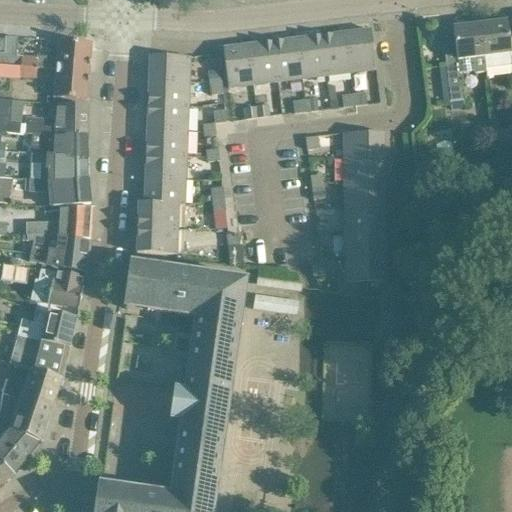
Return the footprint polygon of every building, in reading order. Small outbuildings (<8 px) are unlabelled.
[(511,59),(506,23),(479,27),(484,72),(485,72),(485,71),(511,68),(511,80),(511,59)] [(458,66),(446,67),(448,92),(451,112),(463,111),(461,91),(459,75),(473,73),(474,75),(485,74),(485,72),(484,72),(479,27),(453,30),(456,50),(457,61),(458,66)] [(451,52),(452,31),(442,31),(441,52),(451,52)] [(346,35),(351,75),(376,72),(371,32),(346,35)] [(326,78),(351,75),(346,35),(321,38),(326,78)] [(302,81),(326,78),(321,38),(297,41),(302,81)] [(17,40),(7,39),(5,39),(4,58),(0,57),(0,68),(21,70),(21,59),(16,58),(17,40)] [(277,84),(302,81),(297,41),(272,44),(277,84)] [(89,74),(91,45),(59,43),(57,60),(37,58),(37,59),(36,71),(37,71),(57,72),(89,74)] [(253,87),(277,84),(272,44),(248,47),(253,87)] [(228,90),(253,87),(248,47),(223,50),(228,90)] [(149,83),(189,84),(190,59),(150,58),(149,83)] [(36,71),(37,59),(21,59),(21,70),(36,71)] [(37,71),(36,71),(21,70),(20,80),(36,80),(37,71)] [(87,102),(89,74),(57,72),(55,100),(87,102)] [(210,85),(221,84),(220,72),(208,73),(210,85)] [(188,109),(189,84),(149,83),(148,108),(188,109)] [(221,84),(210,85),(211,97),(223,96),(221,84)] [(335,88),(327,89),(330,112),(338,110),(337,102),(336,102),(335,88)] [(22,93),(22,115),(34,115),(35,93),(22,93)] [(353,97),(355,108),(367,107),(365,96),(353,97)] [(343,110),(355,108),(353,97),(341,99),(343,110)] [(56,122),(54,122),(25,120),(25,126),(9,125),(11,103),(0,101),(0,133),(2,134),(24,137),(24,136),(31,137),(31,138),(40,139),(51,142),(88,141),(87,107),(56,108),(56,122)] [(305,103),(306,115),(318,113),(316,102),(305,103)] [(294,116),(306,115),(305,103),(293,105),(294,116)] [(187,134),(188,109),(148,108),(147,132),(187,134)] [(256,109),(257,121),(269,119),(268,108),(256,109)] [(245,122),(257,121),(256,109),(244,111),(245,122)] [(214,125),(214,126),(226,124),(225,113),(213,115),(214,125)] [(216,137),(214,126),(214,125),(203,127),(204,139),(216,137)] [(186,158),(187,134),(147,132),(146,157),(186,158)] [(384,135),(344,135),(344,160),(384,160),(384,135)] [(88,141),(51,142),(40,139),(31,138),(30,147),(40,148),(39,155),(49,156),(68,157),(68,161),(88,162),(88,141)] [(318,151),(317,139),(306,140),(307,152),(318,151)] [(219,163),(218,157),(218,151),(206,153),(208,164),(219,163)] [(68,157),(49,156),(39,155),(39,156),(34,156),(33,181),(45,182),(88,182),(88,162),(68,161),(68,157)] [(185,183),(186,158),(146,157),(145,181),(185,183)] [(384,160),(344,160),(344,185),(384,185),(384,160)] [(197,195),(207,195),(208,173),(198,173),(197,195)] [(312,190),(323,189),(322,177),(310,178),(312,190)] [(88,182),(45,182),(33,181),(33,182),(29,181),(28,194),(48,196),(49,209),(90,205),(88,182)] [(185,207),(185,183),(145,181),(144,205),(138,205),(138,206),(185,207)] [(384,185),(344,185),(344,210),(385,209),(384,185)] [(213,203),(224,201),(222,189),(211,191),(213,203)] [(323,189),(312,190),(313,202),(325,201),(323,189)] [(224,201),(213,203),(214,215),(225,213),(224,201)] [(185,208),(185,207),(138,206),(137,230),(178,232),(179,208),(185,208)] [(385,209),(344,210),(344,234),(385,234),(385,209)] [(22,238),(22,239),(35,239),(58,238),(91,243),(93,210),(58,214),(58,225),(27,225),(27,238),(22,238)] [(318,238),(329,236),(328,224),(316,226),(318,238)] [(177,257),(178,232),(137,230),(136,255),(177,257)] [(385,234),(344,234),(345,259),(385,259),(385,234)] [(238,236),(227,237),(228,249),(240,248),(238,236)] [(329,236),(318,238),(319,250),(331,248),(329,236)] [(89,259),(91,243),(58,238),(35,239),(34,243),(35,243),(34,250),(33,251),(89,259)] [(33,251),(34,250),(31,249),(28,264),(53,268),(52,270),(67,272),(87,274),(89,259),(33,251)] [(0,261),(0,265),(22,270),(25,256),(2,252),(0,261)] [(385,259),(345,259),(345,284),(385,284),(385,259)] [(195,320),(241,326),(247,284),(132,265),(125,310),(195,320)] [(323,265),(321,266),(312,267),(313,279),(324,277),(323,265)] [(39,286),(35,303),(38,304),(38,305),(49,307),(50,305),(78,311),(83,290),(82,289),(83,280),(56,275),(55,275),(51,289),(39,286)] [(21,323),(16,340),(69,350),(78,311),(50,305),(49,307),(38,305),(33,325),(21,323)] [(213,511),(241,326),(195,320),(189,366),(180,364),(168,448),(176,450),(170,496),(99,485),(95,511),(213,511)] [(62,381),(69,350),(16,340),(15,345),(10,369),(30,373),(62,381)] [(0,410),(0,430),(39,445),(62,381),(30,373),(25,388),(5,382),(2,395),(0,410)] [(14,477),(39,445),(0,430),(0,470),(9,481),(14,477)] [(0,470),(0,487),(9,481),(0,470)]
